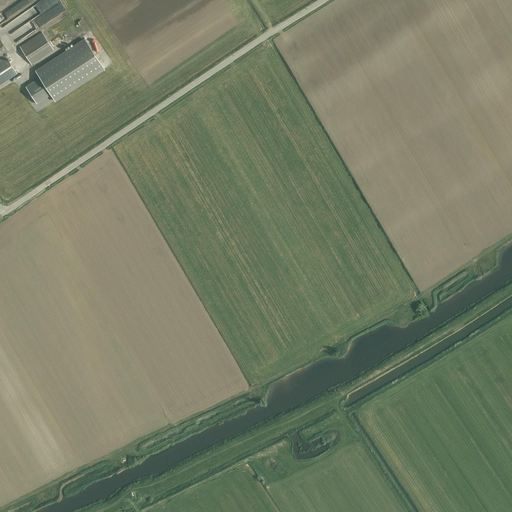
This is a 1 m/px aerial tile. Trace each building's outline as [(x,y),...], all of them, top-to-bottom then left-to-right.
[(51,20),(67,9),(61,0),(43,0),(31,9),(35,15),(38,12),(40,15),(42,17),(44,16),(42,13),(47,9),(51,15),(49,16),(51,20)] [(23,18),(12,19),(12,29),(21,29),(21,25),(24,25),(24,23),(26,23),(26,16),(23,17),(23,18)] [(54,50),(42,32),(20,46),(31,65),(54,50)] [(105,69),(85,38),(35,70),(39,77),(25,86),(37,104),(51,94),(55,101),(105,69)] [(8,52),(0,39),(0,85),(17,74),(5,54),(8,52)]
